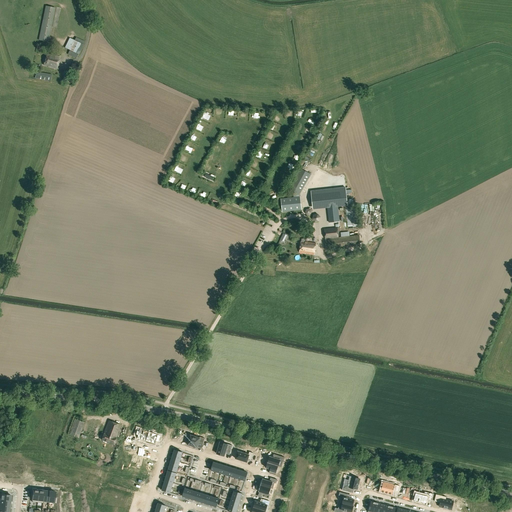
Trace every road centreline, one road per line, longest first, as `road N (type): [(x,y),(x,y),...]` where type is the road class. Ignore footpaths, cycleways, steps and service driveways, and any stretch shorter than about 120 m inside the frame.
road 1 (tertiary): [(511,493),(120,402),(0,393)]
road 2 (track): [(164,412),(277,226),(299,215),(308,220)]
